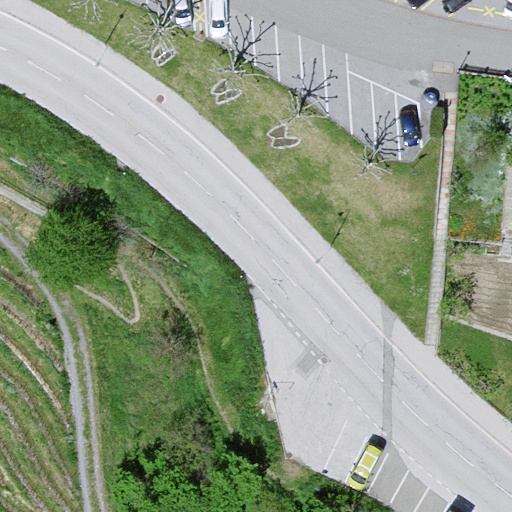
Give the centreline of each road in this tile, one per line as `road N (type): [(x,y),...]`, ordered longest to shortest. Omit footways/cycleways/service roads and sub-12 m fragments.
road 1 (tertiary): [(0,44),(193,168),(511,458)]
road 2 (residential): [(309,0),(511,51)]
road 3 (track): [(97,511),(80,386)]
